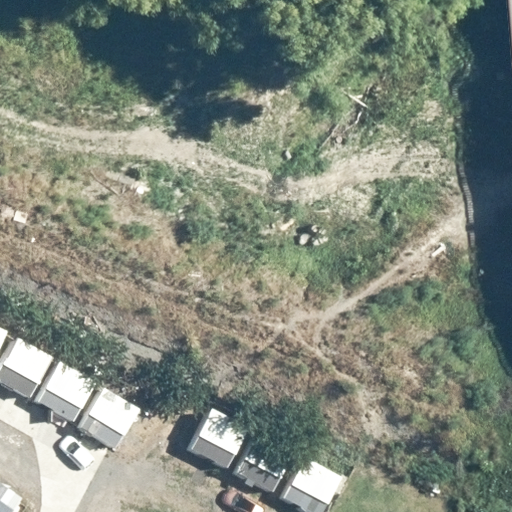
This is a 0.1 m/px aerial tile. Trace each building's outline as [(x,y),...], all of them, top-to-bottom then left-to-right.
[(43,357),(8,337),(0,350),(0,389),(18,400),(43,357)] [(86,382),(50,362),(27,404),(64,424),(86,382)] [(132,411),(95,386),(68,426),(104,451),(132,411)] [(239,427),(199,407),(176,454),(217,474),(239,427)] [(282,453),(242,434),(221,477),(262,496),(282,453)] [(314,511),(332,478),(294,458),(273,499),(298,511),(314,511)]
